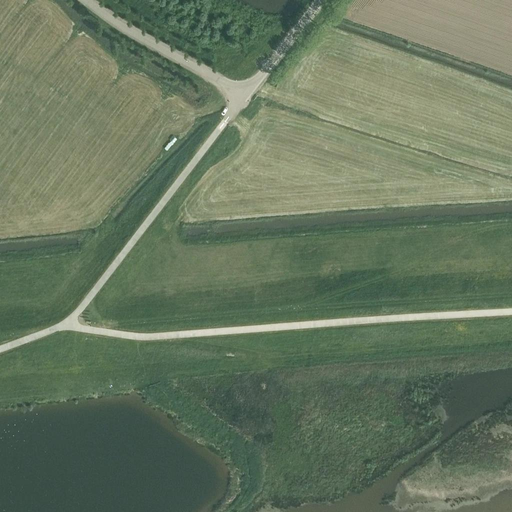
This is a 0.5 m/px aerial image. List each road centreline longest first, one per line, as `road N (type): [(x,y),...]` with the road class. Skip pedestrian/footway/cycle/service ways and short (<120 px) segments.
road 1 (unclassified): [(244,94),(84,0)]
road 2 (unclassified): [(244,94),(319,0)]
